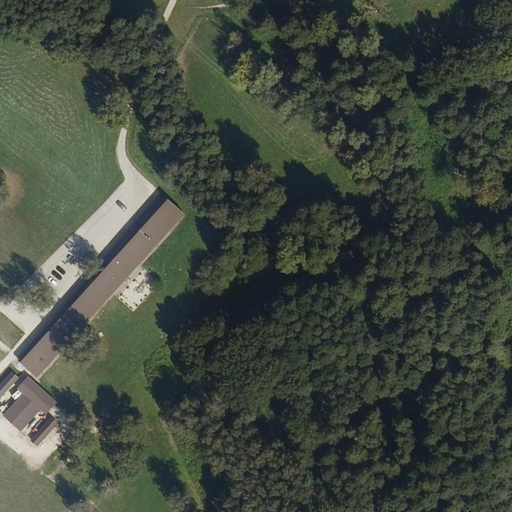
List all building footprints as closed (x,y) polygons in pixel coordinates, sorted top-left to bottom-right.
[(26,368),(172,206),(168,202),(21,364),(26,368)] [(172,206),(26,368),(37,378),(183,216),(172,206)] [(39,380),(185,218),(183,216),(37,378),(39,380)] [(0,398),(18,379),(11,373),(0,384),(0,398)] [(45,415),(56,403),(28,377),(17,389),(22,394),(4,415),(22,431),(40,410),(45,415)] [(38,449),(60,426),(54,420),(32,444),(38,449)]
